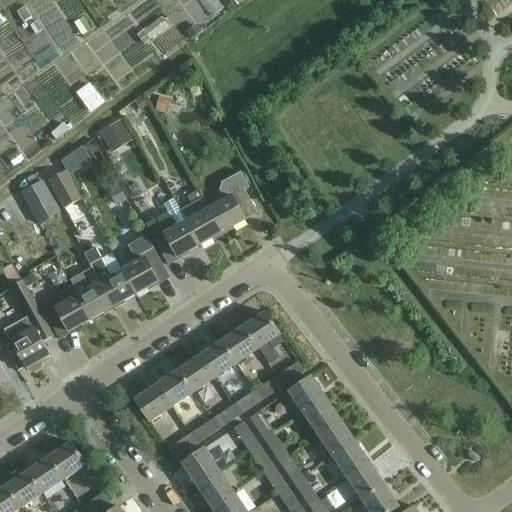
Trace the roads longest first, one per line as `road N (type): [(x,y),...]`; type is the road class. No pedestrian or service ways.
road 1 (residential): [(464,511),(281,280),(261,271)]
road 2 (residential): [(81,390),(261,271)]
road 3 (residential): [(164,511),(81,390)]
